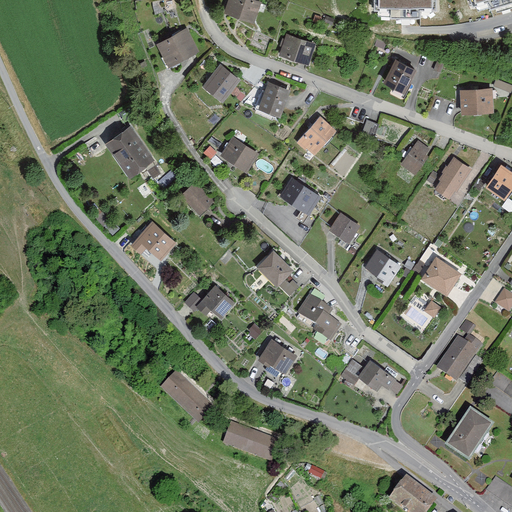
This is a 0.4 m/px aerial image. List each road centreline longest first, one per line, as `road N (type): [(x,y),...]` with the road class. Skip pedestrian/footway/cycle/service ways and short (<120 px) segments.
road 1 (residential): [(0,62),(56,179),(222,371),(281,406),(360,429),(460,495)]
road 2 (residential): [(204,16),(229,47),(511,151)]
road 3 (residential): [(237,198),(334,288),(364,332),(420,371)]
road 4 (residential): [(511,241),(420,371)]
road 5 (residential): [(420,371),(395,427),(460,495)]
